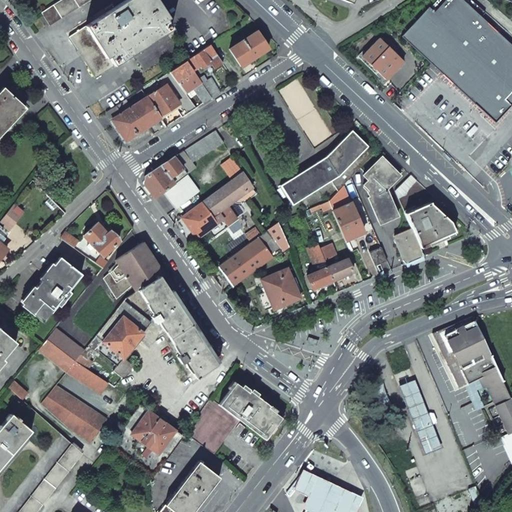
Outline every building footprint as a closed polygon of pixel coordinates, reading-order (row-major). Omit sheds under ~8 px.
[(59,0),(42,12),(50,24),(87,0),(59,0)] [(125,0),(69,37),(95,78),(133,53),(171,28),(152,0),(125,0)] [(445,0),(434,12),(428,7),(401,37),(431,65),(486,116),(495,124),(497,121),(499,122),(502,119),(500,118),(511,106),(505,99),(511,91),(511,46),(508,42),(462,0),(445,0)] [(268,49),(256,31),(229,50),(241,67),(254,58),(268,49)] [(403,62),(379,38),(361,56),(385,80),(403,62)] [(222,64),(209,44),(187,60),(193,71),(200,67),(201,68),(210,62),(214,69),(222,64)] [(193,71),(187,60),(169,72),(176,82),(193,71)] [(176,82),(169,72),(142,90),(146,97),(166,84),(179,103),(174,107),(181,117),(188,113),(195,108),(177,84),(176,82)] [(198,79),(195,73),(177,84),(195,108),(203,103),(210,98),(198,79)] [(206,81),(202,76),(198,79),(210,98),(218,93),(214,86),(210,78),(206,81)] [(179,103),(166,84),(146,97),(159,117),(174,107),(179,103)] [(0,134),(25,108),(3,87),(0,89),(0,134)] [(159,117),(146,97),(130,107),(111,120),(125,141),(130,150),(154,135),(148,127),(160,119),(159,117)] [(130,107),(125,100),(106,112),(111,120),(130,107)] [(224,143),(215,131),(175,158),(186,173),(195,166),(192,161),(224,143)] [(351,131),(325,157),(337,176),(330,180),(338,191),(375,153),(351,131)] [(337,176),(325,157),(302,171),(280,186),(281,188),(286,196),(292,205),(330,180),(337,176)] [(399,174),(380,157),(363,175),(368,181),(364,185),(369,191),(367,193),(369,198),(368,199),(378,223),(396,215),(385,187),(399,174)] [(163,192),(187,174),(186,173),(175,158),(145,178),(145,185),(155,198),(163,192)] [(221,165),(232,180),(242,173),(231,158),(221,165)] [(232,180),(214,193),(201,203),(177,221),(192,241),(196,238),(209,229),(214,236),(227,226),(222,219),(218,212),(225,207),(227,206),(232,202),(251,188),(252,187),(242,173),(232,180)] [(199,191),(187,174),(163,192),(175,209),(199,191)] [(433,196),(416,180),(407,190),(406,193),(398,197),(405,213),(427,203),(433,196)] [(243,204),(256,193),(252,188),(252,187),(251,188),(232,202),(243,204)] [(286,196),(281,188),(277,190),(283,199),(286,196)] [(344,205),(338,191),(327,201),(332,211),(344,205)] [(363,232),(351,203),(344,205),(332,211),(345,240),(363,232)] [(455,230),(427,203),(405,213),(412,230),(420,247),(422,246),(421,245),(437,238),(455,230)] [(23,211),(14,205),(0,222),(0,243),(10,231),(9,230),(23,211)] [(222,219),(227,226),(237,219),(227,206),(225,207),(218,212),(222,219)] [(288,247),(277,222),(218,266),(234,286),(288,247)] [(108,234),(98,223),(91,229),(84,235),(103,256),(120,241),(111,231),(108,234)] [(78,239),(65,230),(61,237),(73,245),(78,239)] [(420,247),(412,230),(394,238),(404,263),(407,262),(424,255),(420,247)] [(131,250),(115,260),(119,266),(133,287),(136,291),(139,290),(160,276),(163,274),(146,247),(143,242),(137,246),(131,250)] [(327,267),(316,243),(306,248),(314,267),(317,266),(319,270),(327,267)] [(387,261),(381,247),(369,252),(375,266),(381,264),(387,261)] [(107,261),(99,256),(95,262),(102,267),(107,261)] [(82,275),(61,258),(41,282),(22,306),(43,323),(82,275)] [(353,272),(347,258),(327,267),(332,281),(342,276),(353,272)] [(133,287),(119,266),(104,278),(116,298),(127,289),(128,291),(133,287)] [(332,281),(327,267),(319,270),(307,276),(312,289),(322,285),(332,281)] [(299,298),(286,268),(261,279),(273,309),(299,298)] [(196,332),(160,276),(139,290),(181,355),(177,357),(181,363),(184,360),(196,377),(217,363),(198,334),(196,332)] [(124,301),(83,350),(75,361),(86,369),(91,361),(87,359),(96,347),(117,364),(150,323),(124,301)] [(458,328),(473,321),(471,316),(457,322),(455,323),(457,328),(458,328)] [(488,355),(473,321),(458,328),(457,328),(455,323),(437,331),(435,339),(454,383),(463,386),(481,377),(482,377),(485,375),(496,370),(489,355),(488,355)] [(47,339),(75,361),(83,350),(56,328),(47,339)] [(0,360),(15,342),(0,329),(0,366),(1,365),(0,363),(0,360)] [(39,350),(66,372),(75,361),(47,339),(43,344),(39,350)] [(66,372),(100,394),(108,383),(86,369),(75,361),(66,372)] [(481,377),(495,407),(507,434),(511,431),(511,407),(501,383),(496,370),(485,375),(482,377),(481,377)] [(426,413),(413,380),(399,386),(412,419),(426,413)] [(28,393),(14,381),(8,388),(22,400),(28,393)] [(235,382),(218,404),(239,420),(265,438),(281,416),(268,406),(269,404),(260,397),(249,390),(248,391),(235,382)] [(55,386),(41,403),(69,428),(91,442),(107,420),(55,386)] [(210,398),(185,433),(215,455),(239,420),(218,404),(213,400),(210,398)] [(183,436),(139,404),(110,446),(128,459),(154,477),(183,436)] [(426,413),(412,419),(417,429),(431,424),(434,423),(436,420),(433,413),(429,412),(426,413)] [(0,467),(32,430),(11,413),(0,426),(0,467)] [(439,446),(431,424),(417,429),(426,451),(439,446)] [(36,511),(83,453),(72,444),(19,511),(36,511)] [(216,475),(198,461),(158,511),(186,511),(195,501),(216,475)] [(317,511),(355,511),(362,496),(302,468),(292,489),(307,496),(302,507),(306,509),(307,508),(306,507),(306,505),(308,506),(308,507),(317,511)]
